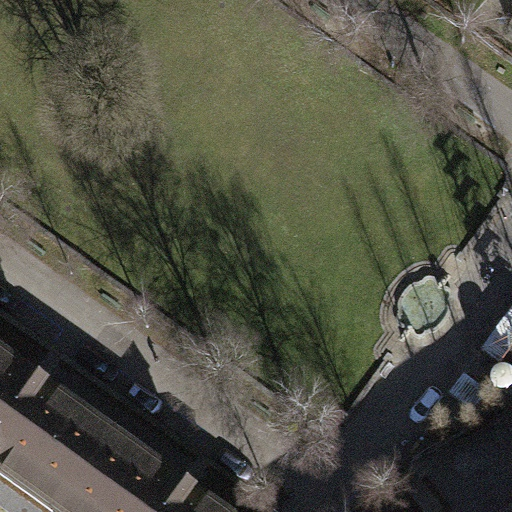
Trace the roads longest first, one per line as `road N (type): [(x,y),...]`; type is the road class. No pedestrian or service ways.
road 1 (residential): [(325,485),(0,251)]
road 2 (residential): [(511,279),(464,359),(325,485)]
road 3 (residential): [(349,0),(511,114)]
